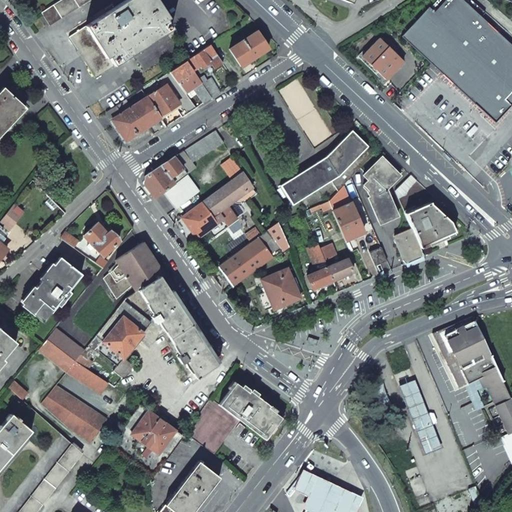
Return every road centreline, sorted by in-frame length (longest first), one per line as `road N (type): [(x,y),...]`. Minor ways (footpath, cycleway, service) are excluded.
road 1 (residential): [(115,173),(234,340),(319,407)]
road 2 (tertiary): [(511,244),(311,49)]
road 3 (residential): [(115,173),(311,49)]
road 4 (tertiary): [(511,261),(379,318),(348,345),(340,373)]
road 5 (residential): [(0,15),(115,173)]
road 6 (tertiary): [(340,373),(382,340),(511,287)]
road 7 (residential): [(0,282),(115,173)]
road 8 (tertiary): [(241,511),(319,407)]
road 9 (trunk): [(319,407),(355,446),(390,511)]
